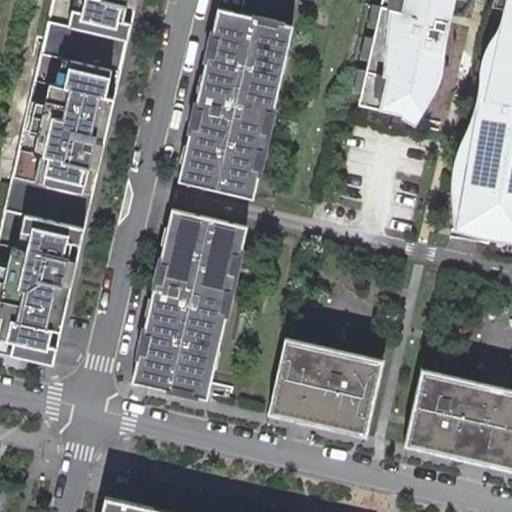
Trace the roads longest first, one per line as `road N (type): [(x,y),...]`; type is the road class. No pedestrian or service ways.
road 1 (residential): [(88,414),(511,511)]
road 2 (residential): [(511,272),(140,187)]
road 3 (residential): [(88,414),(140,187)]
road 4 (residential): [(140,187),(184,0)]
